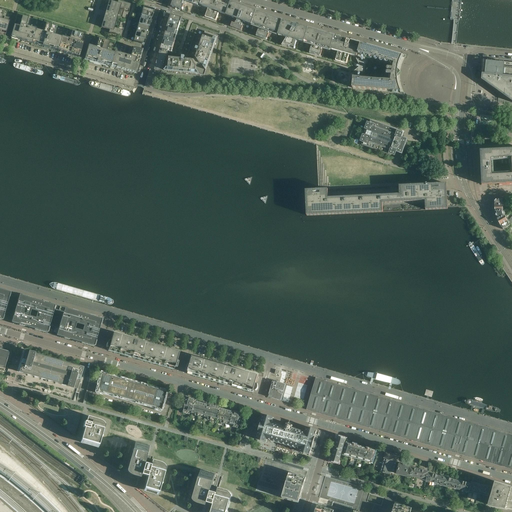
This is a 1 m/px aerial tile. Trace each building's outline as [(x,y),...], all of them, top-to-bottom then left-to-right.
[(121,36),(131,4),(118,0),(117,3),(109,1),(106,11),(104,17),(101,27),(109,30),(108,33),(121,36)] [(201,6),(203,0),(174,0),(172,7),(182,11),(184,6),(183,5),(184,1),(185,1),(185,2),(201,7),(201,6)] [(252,26),(257,12),(251,10),(247,8),(241,6),(237,5),(233,3),(232,3),(231,2),(231,3),(224,0),(203,0),(201,6),(209,9),(207,12),(205,17),(216,21),(218,16),(219,13),(226,15),(226,16),(229,17),(232,18),(235,19),(235,20),(234,23),(232,23),(231,27),(241,31),(243,27),(241,26),(243,22),(252,26)] [(9,22),(1,20),(4,11),(0,9),(0,34),(5,35),(9,22)] [(279,34),(283,22),(282,21),(282,22),(277,20),(277,19),(271,17),(268,16),(267,16),(257,12),(252,26),(253,24),(257,26),(256,27),(260,29),(259,30),(258,30),(257,35),(267,39),(269,34),(268,34),(269,32),(272,33),(273,32),(279,34)] [(36,30),(36,29),(26,26),(28,18),(22,16),(19,27),(14,25),(11,37),(32,43),(36,30)] [(304,43),(308,29),(283,22),(279,34),(283,36),(283,37),(286,38),(282,46),(294,49),(296,41),(304,43)] [(61,38),(54,36),(57,26),(46,23),(43,32),(36,30),(32,43),(58,51),(61,38)] [(187,56),(197,29),(198,26),(192,24),(183,51),(182,51),(179,50),(177,55),(178,55),(182,55),(187,56)] [(331,50),(334,37),(329,35),(322,33),(320,33),(319,32),(308,29),(304,43),(312,46),(312,47),(311,47),(310,52),(321,55),(322,50),(321,50),(322,48),(330,51),(331,50)] [(79,57),(83,43),(82,43),(82,44),(78,43),(78,42),(80,43),(83,34),(72,31),(69,39),(62,37),(61,38),(58,51),(79,57)] [(206,70),(211,56),(210,55),(211,52),(212,53),(216,41),(213,40),(214,39),(217,38),(218,36),(205,31),(200,47),(201,48),(199,52),(198,52),(195,61),(186,60),(186,61),(181,61),(181,59),(170,58),(172,53),(161,50),(155,70),(181,73),(181,71),(184,72),(184,73),(196,74),(196,71),(197,71),(197,72),(199,74),(199,75),(204,75),(205,73),(203,70),(203,69),(206,70)] [(357,57),(360,44),(347,41),(347,42),(344,41),(345,40),(344,40),(340,38),(334,37),(331,50),(338,52),(335,61),(346,64),(349,55),(356,57),(357,57)] [(114,53),(107,51),(110,42),(99,38),(96,48),(88,46),(84,58),(85,58),(85,59),(110,66),(114,53)] [(398,70),(398,68),(398,67),(399,65),(399,64),(399,62),(400,61),(401,60),(401,58),(402,57),(402,56),(397,55),(360,44),(357,57),(356,57),(356,59),(359,65),(359,67),(354,71),(352,88),(390,92),(390,91),(400,92),(400,93),(401,93),(400,91),(400,90),(399,89),(399,88),(398,86),(398,85),(398,83),(398,82),(397,80),(397,79),(397,77),(397,75),(397,74),(397,72),(397,71),(398,70)] [(138,64),(142,50),(133,48),(130,57),(114,52),(114,53),(110,66),(137,74),(139,64),(138,64)] [(511,63),(491,61),(483,65),(482,80),(504,95),(504,96),(510,99),(509,99),(510,100),(511,101),(511,63)] [(13,67),(39,76),(40,76),(40,75),(41,75),(42,74),(42,73),(42,72),(41,71),(40,70),(15,62),(14,62),(13,63),(12,63),(12,64),(11,64),(11,65),(12,65),(12,66),(13,67)] [(54,73),(52,78),(76,85),(77,86),(78,85),(79,85),(80,85),(80,84),(81,84),(80,83),(80,82),(79,82),(79,81),(78,81),(78,80),(77,80),(54,73)] [(92,87),(93,88),(127,97),(128,97),(129,97),(130,97),(130,96),(131,96),(131,95),(131,94),(131,93),(130,93),(130,92),(129,92),(128,91),(94,82),(94,81),(93,81),(92,81),(91,82),(90,82),(89,82),(89,83),(89,84),(89,85),(90,85),(90,86),(91,86),(91,87),(92,87)] [(406,140),(400,138),(402,134),(398,132),(398,131),(371,121),(369,127),(366,126),(361,141),(364,142),(363,145),(390,155),(390,154),(394,155),(396,151),(401,153),(406,140)] [(511,148),(480,151),(482,185),(511,183),(511,148)] [(448,209),(446,184),(399,186),(399,195),(328,198),(328,189),(306,190),(307,216),(383,212),(382,203),(425,201),(426,210),(448,209)] [(502,211),(502,200),(496,200),(495,199),(494,201),(495,201),(495,212),(502,211)] [(507,222),(504,216),(497,219),(503,230),(509,226),(507,222)] [(469,246),(482,265),(483,265),(484,265),(485,265),(485,264),(486,264),(486,263),(486,262),(473,244),(473,243),(472,243),(471,243),(471,242),(470,242),(469,243),(469,244),(469,245),(469,246)] [(0,319),(2,320),(10,293),(0,290),(0,319)] [(19,296),(11,323),(93,347),(101,320),(19,296)] [(178,352),(144,342),(113,333),(110,341),(109,341),(109,340),(107,343),(106,344),(106,345),(106,346),(106,347),(107,348),(107,347),(108,348),(108,351),(129,357),(132,358),(132,356),(137,357),(137,359),(173,370),(174,367),(175,367),(178,359),(176,359),(178,352)] [(0,365),(5,367),(9,352),(0,348),(0,365)] [(50,381),(57,360),(24,351),(22,360),(20,367),(18,372),(23,373),(23,374),(50,381)] [(258,375),(230,367),(193,356),(191,363),(190,363),(187,371),(188,371),(188,374),(224,384),(225,382),(230,384),(229,386),(232,387),(253,393),(254,390),(256,391),(256,390),(257,390),(258,389),(258,388),(258,387),(258,386),(258,384),(256,383),(258,375)] [(79,380),(81,373),(83,368),(78,366),(57,360),(50,381),(77,389),(79,380)] [(402,380),(374,372),(372,372),(371,372),(370,372),(369,373),(368,373),(366,373),(367,374),(368,375),(369,376),(370,376),(371,377),(372,378),(400,386),(401,386),(402,386),(402,385),(403,385),(403,384),(404,384),(404,383),(404,382),(404,381),(403,380),(402,380)] [(166,393),(166,391),(165,391),(161,390),(160,389),(160,390),(147,386),(147,385),(121,378),(108,375),(107,374),(102,373),(101,373),(101,374),(100,374),(99,375),(99,377),(99,378),(100,378),(97,386),(96,386),(95,389),(96,390),(96,391),(97,392),(101,393),(102,393),(103,392),(116,396),(115,397),(120,398),(120,397),(137,402),(137,403),(142,404),(155,407),(154,408),(155,409),(160,410),(161,410),(161,409),(162,409),(163,408),(164,406),(163,405),(162,405),(163,404),(165,397),(166,396),(167,394),(166,393)] [(368,414),(372,398),(373,396),(319,380),(310,410),(364,426),(365,423),(368,414)] [(268,397),(281,401),(286,384),(277,382),(273,381),(268,397)] [(67,433),(76,440),(77,438),(55,422),(42,413),(25,401),(18,396),(19,390),(41,396),(42,395),(19,389),(16,396),(42,415),(67,433)] [(193,412),(196,402),(196,400),(192,399),(192,398),(188,397),(188,398),(186,403),(184,408),(185,408),(184,412),(184,413),(189,414),(190,411),(193,412)] [(378,424),(381,414),(384,402),(378,400),(372,398),(368,414),(365,423),(371,425),(377,427),(378,424)] [(461,399),(470,405),(493,412),(500,412),(501,409),(493,405),(472,399),(461,399)] [(392,417),(396,405),(384,401),(384,402),(381,414),(388,416),(392,417)] [(46,413),(48,414),(50,414),(54,415),(57,416),(60,416),(63,416),(65,416),(66,416),(67,415),(67,414),(67,413),(67,412),(67,411),(66,411),(65,410),(61,407),(58,406),(55,405),(52,404),(50,403),(47,403),(45,402),(42,402),(40,402),(39,403),(38,403),(38,404),(38,405),(38,406),(38,407),(40,408),(41,410),(44,411),(46,413)] [(198,416),(202,403),(199,403),(198,402),(197,402),(196,402),(193,412),(196,413),(195,415),(198,416)] [(205,416),(208,405),(208,406),(207,405),(207,404),(205,404),(204,405),(204,404),(202,403),(198,416),(202,417),(202,415),(205,416)] [(211,420),(215,406),(209,405),(208,405),(205,416),(209,417),(208,419),(211,420)] [(398,426),(404,407),(396,405),(392,417),(389,430),(396,432),(400,434),(402,427),(398,426)] [(218,419),(221,409),(220,408),(215,406),(211,420),(214,421),(215,418),(218,419)] [(412,437),(417,418),(413,417),(415,410),(404,407),(398,426),(402,427),(400,434),(406,435),(412,437)] [(224,423),(227,411),(225,410),(224,410),(224,409),(222,409),(221,409),(218,419),(221,420),(220,422),(224,423)] [(425,434),(427,427),(431,415),(415,410),(413,417),(417,418),(412,437),(416,438),(419,439),(421,433),(425,434)] [(231,423),(233,413),(232,412),(231,411),(230,412),(230,411),(227,411),(224,423),(226,424),(227,422),(231,423)] [(240,424),(241,419),(242,414),(242,413),(238,412),(234,411),(233,413),(231,423),(233,424),(232,427),(237,428),(238,428),(239,424),(240,424)] [(385,429),(388,416),(381,414),(378,424),(377,427),(385,429)] [(313,451),(319,431),(317,430),(307,427),(305,432),(293,428),(293,427),(292,427),(293,425),(286,424),(285,426),(272,422),(274,418),(263,415),(262,419),(260,419),(259,421),(256,432),(255,434),(258,435),(256,440),(266,443),(267,442),(276,445),(277,443),(295,448),(295,450),(300,451),(299,452),(310,455),(311,450),(313,451)] [(441,424),(442,419),(443,418),(431,415),(427,427),(439,431),(441,424)] [(101,435),(104,425),(104,424),(104,423),(103,422),(102,421),(101,421),(100,420),(99,420),(98,419),(93,418),(88,416),(86,422),(84,421),(83,427),(84,427),(83,433),(81,440),(98,445),(100,438),(102,436),(101,435)] [(447,443),(448,440),(449,437),(450,434),(451,431),(452,428),(453,425),(454,422),(448,420),(442,419),(441,424),(439,431),(437,437),(437,439),(435,443),(441,445),(446,447),(447,443)] [(463,431),(465,425),(454,422),(453,425),(452,428),(463,431)] [(465,439),(469,426),(465,425),(463,431),(452,428),(451,431),(450,434),(465,439)] [(473,455),(480,429),(469,426),(465,439),(463,445),(462,451),(468,453),(473,455)] [(437,437),(439,431),(427,427),(425,434),(437,437)] [(481,457),(488,432),(480,429),(473,455),(477,456),(481,457)] [(500,449),(502,442),(504,436),(488,432),(481,457),(487,459),(492,460),(496,448),(500,449)] [(437,437),(425,434),(421,433),(419,439),(435,444),(435,443),(437,439),(437,437)] [(463,445),(465,439),(450,434),(449,437),(448,440),(463,445)] [(339,463),(344,446),(346,439),(343,438),(340,437),(337,436),(330,461),(339,463)] [(511,445),(511,438),(504,436),(502,442),(511,445)] [(135,486),(135,485),(123,475),(120,472),(108,463),(90,449),(79,440),(79,441),(88,449),(104,461),(114,469),(135,486)] [(462,451),(463,445),(448,440),(447,443),(446,447),(462,451)] [(161,482),(165,468),(165,467),(165,466),(164,465),(163,464),(162,463),(161,463),(161,462),(160,462),(152,460),(151,463),(144,461),(149,446),(134,442),(132,449),(131,451),(131,452),(126,470),(126,471),(127,471),(127,472),(128,473),(128,474),(129,474),(130,475),(131,475),(132,475),(140,478),(141,474),(147,476),(144,488),(143,491),(157,495),(160,485),(162,483),(161,482)] [(511,452),(511,445),(502,442),(500,449),(511,452)] [(351,455),(355,444),(353,444),(353,445),(347,443),(344,453),(351,455)] [(358,457),(361,447),(357,446),(356,446),(356,445),(355,444),(351,455),(358,457)] [(365,459),(368,448),(367,448),(367,449),(365,448),(361,447),(358,457),(365,459)] [(374,455),(375,451),(369,450),(370,448),(368,448),(365,459),(372,461),(373,458),(374,458),(374,455)] [(506,457),(498,455),(500,449),(496,448),(492,460),(504,464),(506,457)] [(511,452),(500,449),(498,455),(506,457),(504,464),(511,466),(511,452)] [(379,472),(394,476),(399,456),(395,454),(395,453),(391,452),(390,452),(390,453),(385,452),(379,472)] [(407,476),(407,475),(409,467),(409,466),(406,465),(406,466),(399,464),(397,474),(407,476)] [(417,477),(419,469),(409,467),(407,475),(417,477)] [(427,480),(428,473),(428,472),(428,471),(419,469),(417,477),(427,480)] [(228,511),(232,496),(232,495),(232,494),(231,493),(230,492),(229,491),(228,491),(227,490),(219,488),(218,491),(216,491),(211,490),(215,477),(216,474),(201,470),(199,477),(197,479),(198,480),(193,498),(193,499),(194,500),(194,501),(195,501),(195,502),(196,502),(197,503),(198,503),(199,504),(206,506),(207,502),(214,504),(211,511),(227,511),(229,511),(228,511)] [(302,493),(306,477),(300,475),(300,476),(298,475),(289,473),(288,478),(286,479),(286,484),(283,496),(282,498),(282,499),(291,501),(292,502),(298,503),(299,503),(300,499),(301,499),(301,497),(302,493)] [(439,484),(441,476),(440,476),(437,475),(434,475),(431,486),(434,487),(435,483),(439,484)] [(456,488),(458,481),(441,476),(439,484),(446,486),(447,486),(449,486),(456,488)] [(461,494),(464,482),(461,481),(459,480),(459,481),(458,481),(456,488),(458,489),(460,489),(459,493),(461,494)] [(469,491),(469,490),(471,484),(470,483),(468,482),(468,483),(464,482),(461,494),(464,494),(465,490),(467,491),(469,491)] [(479,492),(481,484),(472,482),(471,482),(471,484),(469,490),(479,492)] [(506,508),(511,487),(500,483),(494,482),(488,505),(493,506),(504,509),(505,509),(506,509),(507,508),(506,508)] [(489,495),(491,487),(481,484),(479,492),(489,495)] [(143,491),(137,486),(137,487),(144,493),(167,511),(168,511),(169,511),(148,495),(143,491)]
